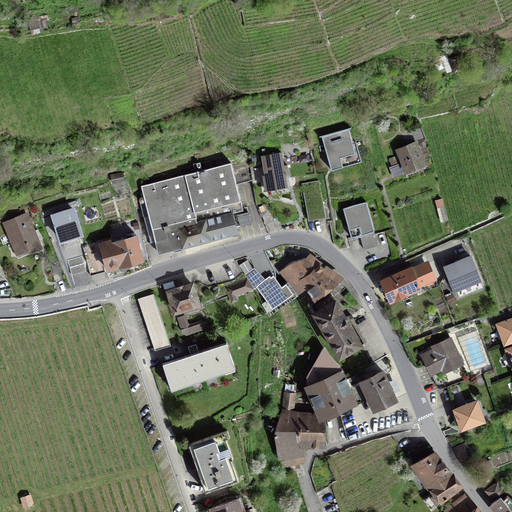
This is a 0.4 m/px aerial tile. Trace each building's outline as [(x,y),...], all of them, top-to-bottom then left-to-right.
[(41,28),(47,27),(45,20),(49,20),(47,14),(29,19),(31,29),(41,27),(41,28)] [(447,60),(451,71),(462,67),(458,56),(447,60)] [(348,128),(322,135),(331,170),(358,163),(348,128)] [(393,167),(390,168),(393,175),(416,166),(416,164),(423,161),(416,143),(395,151),(397,156),(389,159),(393,167)] [(287,186),(285,173),(289,172),(287,165),(283,166),(281,153),(262,156),(265,175),(263,175),(266,189),(287,186)] [(231,162),(141,185),(158,253),(237,233),(236,227),(251,223),(247,207),(243,208),(231,162)] [(122,173),(111,175),(112,181),(123,178),(122,173)] [(325,218),(329,218),(328,211),(331,210),(329,202),(323,203),(319,180),(302,183),(308,220),(325,217),(325,218)] [(364,249),(378,245),(366,201),(343,207),(351,237),(360,235),(364,249)] [(73,209),(53,215),(61,240),(81,233),(73,209)] [(30,251),(41,247),(27,213),(4,223),(17,253),(29,249),(30,251)] [(108,269),(147,258),(141,234),(115,241),(115,239),(100,244),(108,269)] [(82,256),(67,260),(72,275),(86,271),(82,256)] [(482,283),(471,256),(440,269),(443,277),(448,275),(456,294),(482,283)] [(308,285),(308,286),(316,296),(329,287),(330,289),(333,286),(339,293),(345,288),(338,280),(310,260),(305,258),(291,262),(289,263),(290,264),(281,270),(289,280),(289,281),(290,281),(293,285),(302,277),(308,285)] [(248,261),(241,265),(246,274),(253,269),(248,261)] [(270,315),(308,286),(308,285),(302,277),(293,285),(290,281),(289,281),(289,280),(279,288),(269,274),(270,273),(263,262),(255,268),(255,270),(245,276),(247,279),(253,288),(270,315)] [(417,267),(412,269),(411,267),(381,280),(390,301),(420,287),(418,283),(428,279),(423,267),(417,267)] [(253,288),(247,279),(226,287),(232,302),(236,300),(235,295),(253,288)] [(198,304),(192,284),(169,291),(175,311),(188,307),(189,311),(198,308),(197,304),(198,304)] [(349,324),(352,322),(348,316),(345,317),(331,293),(310,305),(340,356),(361,344),(349,324)] [(170,345),(153,294),(138,299),(155,350),(170,345)] [(178,317),(183,331),(186,334),(208,327),(206,322),(202,323),(202,321),(188,325),(185,315),(178,317)] [(505,343),(506,346),(511,343),(511,318),(498,324),(498,326),(496,330),(499,339),(504,341),(505,343)] [(435,349),(422,355),(431,373),(443,367),(445,372),(462,364),(450,338),(433,346),(435,349)] [(191,354),(163,363),(171,389),(235,368),(226,342),(206,349),(198,351),(197,348),(190,351),(189,350),(191,354)] [(319,413),(321,416),(355,402),(354,398),(347,383),(341,369),(331,360),(323,347),(307,375),(308,386),(319,413)] [(374,408),(396,398),(383,371),(372,376),(370,372),(363,376),(364,379),(361,381),(369,398),(374,408)] [(361,381),(364,379),(363,376),(347,383),(354,398),(355,402),(357,401),(358,403),(369,398),(361,381)] [(295,394),(285,393),(283,403),(294,404),(295,394)] [(476,401),(455,409),(455,411),(454,415),(457,424),(461,426),(462,428),(485,420),(482,414),(481,414),(476,401)] [(321,416),(319,413),(293,410),(294,404),(283,403),(283,408),(275,434),(279,459),(283,463),(287,465),(303,462),(300,442),(326,443),(325,416),(321,416)] [(189,444),(205,491),(238,479),(231,459),(233,458),(223,432),(189,444)] [(434,452),(413,464),(429,487),(451,474),(434,452)] [(461,486),(451,474),(429,487),(433,492),(424,499),(431,509),(461,486)] [(497,482),(485,490),(493,497),(502,491),(497,482)] [(22,498),(24,506),(32,503),(30,495),(22,498)] [(469,511),(461,495),(443,509),(445,511),(469,511)] [(502,499),(500,496),(496,500),(509,511),(511,511),(511,499),(507,496),(502,499)] [(213,509),(213,511),(242,511),(238,500),(213,509)] [(497,511),(509,511),(496,500),(491,504),(497,511)]
